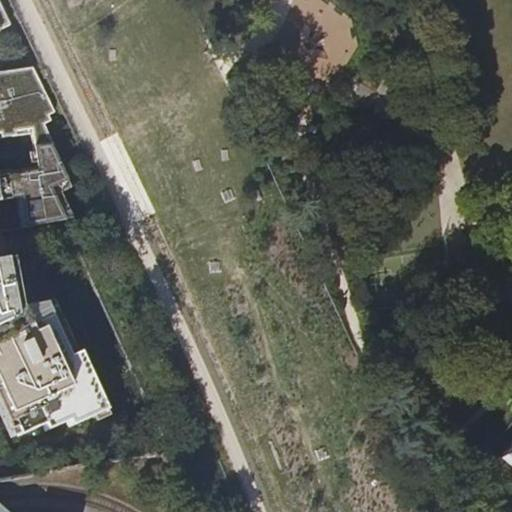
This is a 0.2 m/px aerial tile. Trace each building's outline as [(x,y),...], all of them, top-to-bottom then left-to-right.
[(0,137),(31,133),(33,147),(50,145),(52,144),(42,124),(49,120),(46,114),(52,112),(31,67),(0,71),(0,28),(10,23),(0,3),(0,137)] [(372,113),(367,116),(366,123),(371,125),(377,123),(377,116),(372,113)] [(0,202),(7,201),(30,197),(61,191),(72,185),(50,145),(33,147),(36,167),(0,173),(0,202)] [(0,233),(57,223),(76,220),(61,191),(30,197),(7,201),(0,202),(0,233)] [(179,253),(197,272),(216,254),(199,235),(179,253)] [(0,262),(0,400),(17,437),(42,426),(44,433),(66,423),(68,428),(105,412),(78,353),(68,358),(43,304),(18,309),(9,261),(0,262)] [(227,349),(253,339),(224,262),(198,271),(227,349)] [(232,364),(287,505),(361,477),(306,336),(232,364)] [(511,442),(498,460),(511,471),(511,442)]
